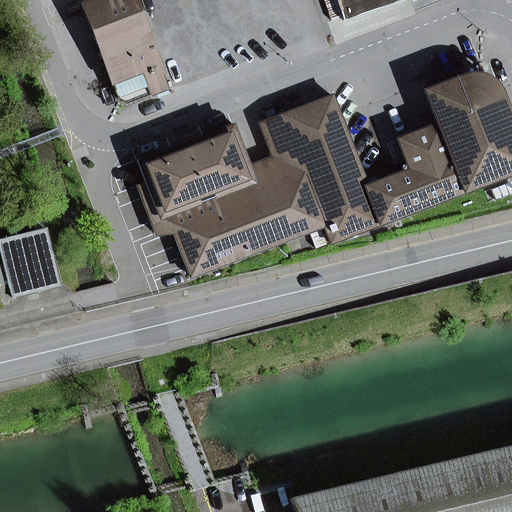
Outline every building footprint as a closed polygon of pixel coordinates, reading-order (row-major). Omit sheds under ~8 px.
[(128,104),(300,37),(285,0),(91,0),(81,4),(118,99),(128,104)] [(335,0),(343,21),(402,0),(335,0)] [(323,226),(330,244),(511,173),(511,122),(500,91),(493,81),(483,75),(466,74),(423,90),(436,124),(396,139),(408,169),(366,185),(332,96),(264,122),(269,137),(286,131),(292,144),(275,151),(276,154),(277,158),(269,161),(274,174),(255,182),(256,183),(159,220),(159,219),(151,222),(156,234),(173,232),(190,277),(323,226)] [(159,220),(256,183),(255,182),(248,165),(233,124),(136,161),(145,184),(138,187),(142,199),(150,196),(159,219),(159,220)] [(275,151),(292,144),(286,131),(269,137),(275,151)] [(255,182),(274,174),(269,161),(277,158),(276,154),(248,165),(255,182)] [(151,222),(159,219),(150,196),(142,199),(151,222)] [(46,231),(0,242),(0,247),(1,250),(48,238),(46,231)] [(1,250),(13,299),(60,287),(48,238),(1,250)] [(511,511),(511,445),(290,499),(294,511),(511,511)]
